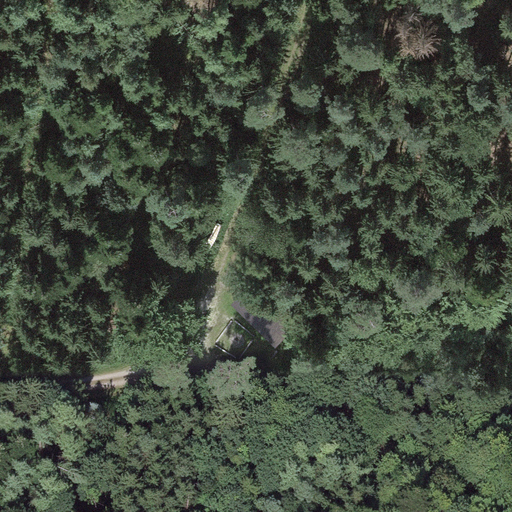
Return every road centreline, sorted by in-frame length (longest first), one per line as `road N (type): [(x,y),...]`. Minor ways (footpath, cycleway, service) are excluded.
road 1 (track): [(0,388),(201,373),(256,393),(446,511)]
road 2 (track): [(310,0),(201,373)]
